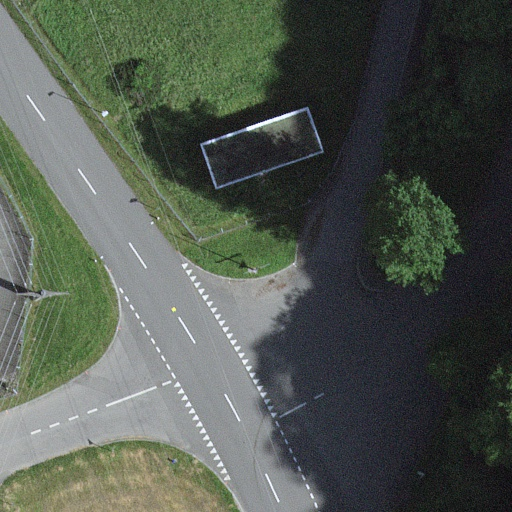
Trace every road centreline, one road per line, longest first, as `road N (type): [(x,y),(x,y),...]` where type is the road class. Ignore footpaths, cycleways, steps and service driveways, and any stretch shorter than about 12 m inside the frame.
road 1 (tertiary): [(211,367),(0,55)]
road 2 (unclassified): [(244,429),(383,357),(424,325),(511,198)]
road 3 (unclassified): [(0,437),(211,367)]
